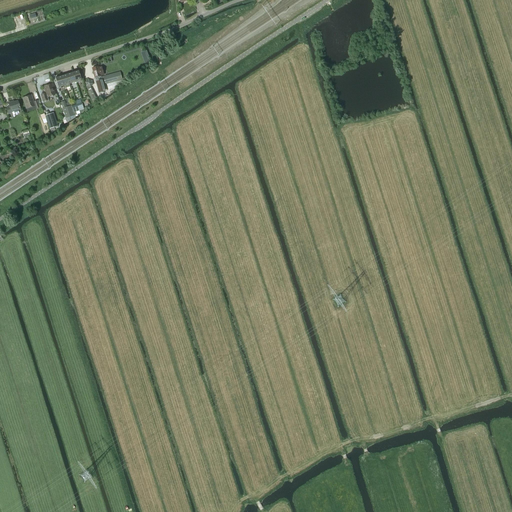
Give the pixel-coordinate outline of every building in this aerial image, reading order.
[(98,66),(92,68),(96,84),(97,84),(99,92),(105,91),(103,85),(104,85),(103,82),(106,81),(107,84),(122,80),(120,72),(101,77),(101,76),(104,75),(101,66),(98,67),(98,66)] [(78,71),(72,72),(75,82),(76,83),(81,81),(80,80),(81,80),(78,71)] [(75,82),(72,72),(67,74),(70,83),(75,82)] [(66,74),(61,76),(64,86),(65,85),(66,88),(70,87),(69,84),(66,74)] [(61,87),(64,86),(61,76),(55,78),(58,89),(61,88),(61,87)] [(90,88),(93,85),(92,81),(88,79),(85,82),(86,86),(90,88)] [(43,102),(48,100),(47,98),(55,95),(52,85),(44,87),(46,93),(41,95),(43,102)] [(98,100),(91,87),(87,89),(89,95),(90,95),(92,102),(95,101),(98,100)] [(33,103),(31,96),(23,98),(27,109),(27,112),(39,108),(37,101),(33,103)] [(20,110),(18,100),(12,102),(12,101),(8,102),(9,106),(6,107),(8,115),(12,113),(12,112),(20,110)] [(67,107),(66,105),(65,101),(60,103),(65,118),(74,116),(71,106),(67,107)] [(53,113),(45,116),(49,129),(58,126),(53,113)]
